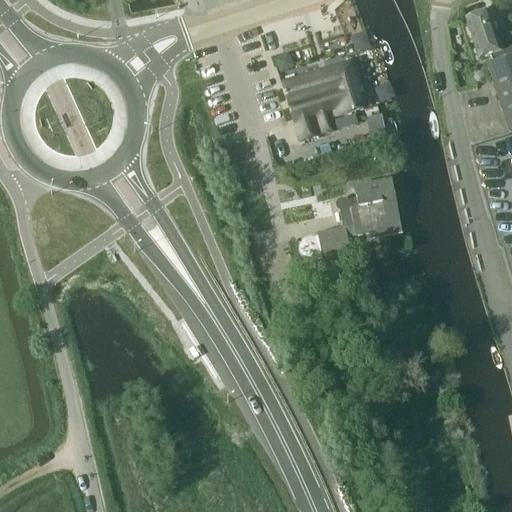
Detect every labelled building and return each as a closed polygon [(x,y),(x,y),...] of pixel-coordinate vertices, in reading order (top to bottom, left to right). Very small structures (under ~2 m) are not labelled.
[(489,15),(466,23),(479,61),(491,57),(493,65),(511,58),(511,49),(511,50),(505,35),(501,36),(496,38),(489,15)] [(511,58),(493,65),(487,67),(510,136),(511,134),(511,58)] [(345,117),(363,111),(349,67),(281,88),(299,144),(335,133),(331,121),(333,120),(345,117)] [(357,126),(354,114),(345,117),(333,120),(337,132),(356,127),(357,126)] [(372,133),(376,144),(385,141),(382,130),(372,133)] [(357,202),(347,204),(346,204),(345,205),(344,205),(343,206),(342,207),(341,208),(341,210),(341,211),(341,212),(341,214),(344,231),(318,236),(323,264),(350,258),(347,240),(393,230),(388,206),(395,205),(391,183),(355,190),(357,202)] [(293,301),(280,308),(288,322),(301,314),(293,301)] [(421,359),(410,362),(415,385),(426,383),(421,359)]
